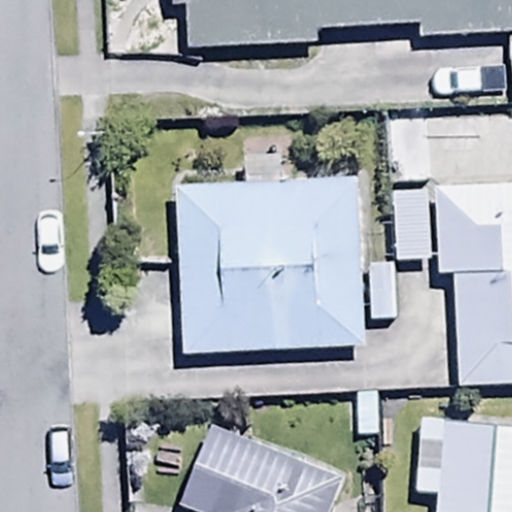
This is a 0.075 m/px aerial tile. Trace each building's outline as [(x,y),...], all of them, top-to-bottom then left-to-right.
[(511,42),(511,0),(172,0),(173,12),(190,11),(191,56),(317,51),(316,33),(424,28),(425,46),(511,42)] [(357,184),(179,193),(188,361),(366,351),(357,184)] [(511,188),(438,191),(442,283),(457,282),(461,391),(511,388),(511,188)] [(431,194),(391,195),(393,268),(432,267),(431,194)] [(439,500),(438,511),(511,511),(511,433),(421,425),(415,498),(439,500)] [(332,511),(344,485),(214,429),(180,509),(187,511),(332,511)]
